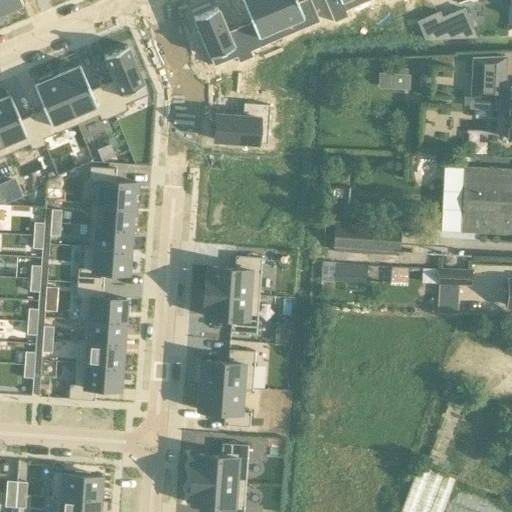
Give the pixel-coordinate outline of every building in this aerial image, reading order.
[(0,0),(0,13),(4,12),(5,14),(18,8),(17,6),(23,4),(20,0),(0,0)] [(242,0),(251,21),(239,26),(249,50),(262,44),(259,35),(280,26),(269,0),(242,0)] [(296,0),(269,0),(280,26),(302,17),(306,26),(319,20),(310,0),(300,0),(297,1),(296,0)] [(325,0),(332,15),(345,9),(341,0),(325,0)] [(217,6),(193,16),(209,56),(232,46),(236,55),(249,50),(239,26),(227,31),(217,6)] [(438,11),(416,21),(423,37),(449,36),(441,18),(438,11)] [(113,80),(102,85),(114,114),(127,109),(125,103),(147,93),(138,71),(140,70),(135,57),(132,58),(127,45),(103,55),(113,80)] [(472,58),(470,97),(508,99),(506,139),(511,138),(511,85),(509,85),(509,88),(503,88),(504,57),(472,58)] [(79,65),(56,75),(77,123),(83,137),(105,127),(102,120),(114,114),(102,85),(90,90),(79,65)] [(378,72),(378,87),(409,89),(409,73),(378,72)] [(44,109),(32,114),(42,138),(77,123),(56,75),(52,77),(51,74),(37,80),(38,82),(33,84),(44,109)] [(9,94),(0,98),(0,136),(7,153),(28,144),(31,149),(45,144),(42,138),(32,114),(20,119),(9,94)] [(216,113),(214,139),(257,142),(258,117),(268,118),(269,104),(243,102),(242,115),(216,113)] [(109,144),(97,149),(102,160),(114,155),(109,144)] [(89,166),(88,180),(98,181),(96,202),(96,203),(134,206),(136,182),(114,180),(115,168),(89,166)] [(511,169),(464,167),(461,231),(511,233),(511,169)] [(65,189),(46,187),(45,198),(64,200),(65,189)] [(92,202),(90,224),(131,227),(130,228),(133,228),(134,206),(96,203),(96,202),(92,202)] [(51,208),(50,221),(60,222),(61,209),(51,208)] [(321,220),(319,245),(397,251),(399,226),(321,220)] [(33,221),(32,234),(43,235),(44,222),(33,221)] [(50,221),(49,234),(59,235),(60,222),(50,221)] [(89,245),(88,246),(129,249),(130,228),(131,227),(90,224),(89,245)] [(32,234),(32,247),(42,248),(43,235),(32,234)] [(77,267),(76,282),(102,284),(103,271),(127,272),(129,249),(88,246),(89,245),(84,244),(82,268),(77,267)] [(205,276),(204,290),(258,294),(261,256),(235,255),(234,267),(207,265),(206,276),(205,276)] [(343,269),(343,281),(365,282),(366,263),(344,263),(344,269),(343,269)] [(30,264),(29,278),(40,278),(41,265),(30,264)] [(427,268),(427,282),(437,283),(438,269),(427,268)] [(438,269),(437,283),(470,284),(470,270),(438,269)] [(29,278),(29,290),(39,291),(40,278),(29,278)] [(504,295),(503,305),(511,305),(511,278),(505,278),(504,295)] [(76,282),(75,296),(80,296),(78,320),(83,320),(83,319),(124,322),(125,298),(101,296),(102,284),(76,282)] [(45,286),(45,294),(55,294),(55,286),(45,286)] [(204,290),(203,305),(204,305),(204,315),(230,317),(230,330),(255,332),(258,294),(204,290)] [(438,292),(438,307),(469,307),(468,291),(438,292)] [(27,308),(26,321),(37,321),(38,308),(27,308)] [(82,340),(82,341),(122,343),(124,322),(83,319),(83,320),(82,340)] [(26,321),(26,333),(36,334),(37,321),(26,321)] [(43,325),(42,338),(52,338),(53,326),(43,325)] [(42,338),(41,351),(51,352),(52,338),(42,338)] [(77,339),(75,362),(121,365),(122,343),(82,341),(82,340),(77,339)] [(198,365),(197,379),(199,379),(199,384),(242,387),(242,388),(251,389),(254,350),(228,348),(227,361),(201,359),(200,365),(198,365)] [(24,351),(23,364),(34,364),(34,351),(24,351)] [(69,384),(68,398),(94,400),(95,387),(119,389),(121,365),(75,362),(75,370),(74,384),(69,384)] [(23,364),(22,377),(33,377),(34,364),(23,364)] [(199,384),(197,409),(224,411),(223,424),(249,426),(250,411),(240,411),(242,388),(242,387),(199,384)] [(191,464),(190,478),(244,482),(247,444),(221,442),(220,455),(194,453),(193,464),(191,464)] [(511,511),(511,500),(420,468),(404,511),(511,511)] [(53,472),(51,497),(56,497),(56,496),(99,499),(101,475),(89,474),(89,472),(74,471),(74,473),(53,472)] [(190,478),(189,492),(191,492),(190,503),(217,505),(216,511),(242,511),(244,482),(190,478)] [(6,480),(5,493),(15,494),(16,480),(6,480)] [(16,480),(15,494),(25,494),(26,481),(16,480)] [(5,493),(4,506),(14,507),(15,494),(5,493)] [(15,494),(14,507),(24,507),(25,494),(15,494)] [(54,511),(97,511),(99,499),(56,496),(56,497),(54,511)]
